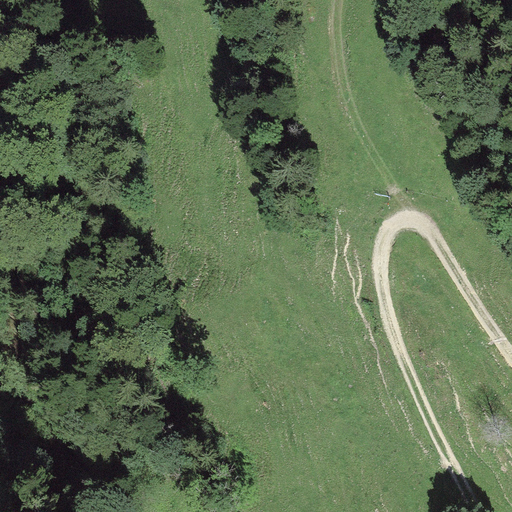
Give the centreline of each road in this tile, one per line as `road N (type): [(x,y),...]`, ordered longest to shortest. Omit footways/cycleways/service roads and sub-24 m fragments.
road 1 (track): [(511,358),(362,134),(341,63),(340,0)]
road 2 (track): [(419,219),(389,227),(384,239),(388,316),(479,511)]
